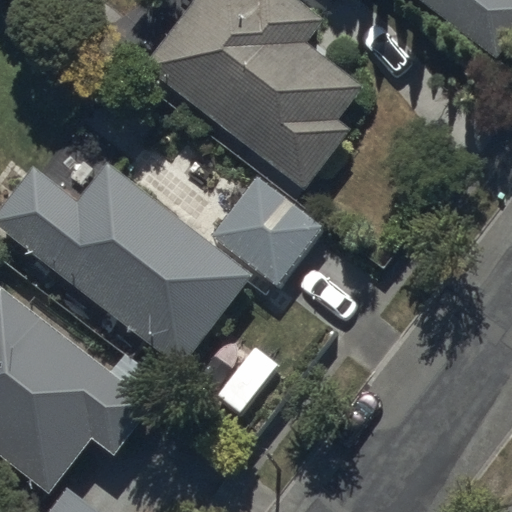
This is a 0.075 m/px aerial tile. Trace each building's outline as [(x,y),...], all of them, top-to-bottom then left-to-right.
[(207,0),(151,74),(313,198),(358,138),(346,129),(372,95),(315,51),(334,27),(298,0),(207,0)] [(511,0),(421,0),(507,65),(511,57),(511,0)] [(38,174),(0,222),(0,228),(188,376),(261,284),(115,169),(83,209),(38,174)] [(331,229),(264,181),(217,241),(282,291),(331,229)] [(160,414),(1,291),(0,291),(0,455),(58,500),(99,447),(121,464),(160,414)] [(95,511),(71,494),(57,511),(95,511)]
